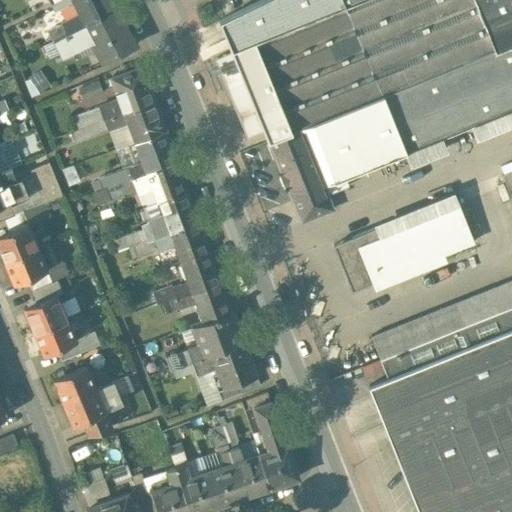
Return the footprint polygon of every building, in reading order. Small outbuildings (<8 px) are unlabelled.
[(73,0),(80,14),(85,23),(115,8),(110,0),(73,0)] [(260,0),(219,20),(231,49),(254,40),(353,0),(260,0)] [(353,0),(254,40),(291,131),(382,95),(495,50),(474,0),(353,0)] [(511,0),(474,0),(495,50),(511,42),(511,0)] [(115,8),(85,23),(91,36),(103,59),(133,44),(115,8)] [(80,14),(61,24),(66,33),(85,23),(80,14)] [(85,23),(66,33),(72,45),(91,36),(85,23)] [(291,131),(254,40),(231,49),(232,51),(246,86),(244,87),(251,105),(254,104),(264,129),(269,140),(291,131)] [(511,42),(495,50),(382,95),(405,153),(511,110),(511,42)] [(232,51),(215,58),(247,136),(264,129),(254,104),(251,105),(244,87),(246,86),(232,51)] [(142,66),(111,78),(119,100),(123,112),(155,100),(142,66)] [(44,70),(26,76),(33,94),(51,87),(44,70)] [(83,98),(103,91),(99,77),(78,84),(83,98)] [(382,95),(300,127),(324,185),(405,153),(382,95)] [(119,100),(92,110),(96,122),(123,112),(119,100)] [(155,100),(123,112),(127,124),(134,142),(164,131),(166,130),(155,100)] [(92,110),(65,119),(69,132),(96,122),(92,110)] [(123,112),(96,122),(101,133),(127,124),(123,112)] [(96,122),(69,132),(74,143),(101,133),(96,122)] [(291,131),(269,140),(282,173),(279,175),(284,186),(287,185),(302,221),(333,208),(324,185),(300,127),(291,131)] [(164,131),(134,142),(146,171),(175,161),(164,131)] [(146,171),(134,142),(127,144),(135,164),(128,167),(131,177),(146,171)] [(175,161),(146,171),(150,182),(158,200),(186,190),(175,161)] [(8,162),(0,164),(0,175),(12,171),(8,162)] [(63,196),(50,164),(33,171),(46,203),(63,196)] [(128,167),(98,177),(101,188),(103,187),(131,177),(128,167)] [(15,181),(12,171),(0,175),(0,176),(4,185),(15,181)] [(131,177),(103,187),(108,201),(122,195),(123,197),(144,189),(143,185),(150,182),(146,171),(131,177)] [(0,176),(0,205),(10,201),(4,185),(0,176)] [(186,190),(158,200),(166,222),(169,231),(197,221),(186,190)] [(459,204),(380,236),(376,226),(353,235),(357,245),(337,253),(352,290),(474,241),(459,204)] [(23,213),(4,221),(9,232),(28,224),(23,213)] [(197,221),(169,231),(174,243),(181,261),(208,251),(197,221)] [(150,226),(130,233),(131,238),(126,240),(129,247),(169,231),(166,222),(151,228),(150,226)] [(9,232),(0,235),(0,249),(5,261),(38,247),(28,224),(9,232)] [(169,231),(129,247),(133,259),(174,243),(169,231)] [(38,247),(5,261),(14,284),(27,279),(46,271),(47,270),(38,247)] [(208,251),(181,261),(188,281),(192,291),(219,281),(208,251)] [(46,271),(27,279),(32,290),(51,282),(46,271)] [(188,281),(172,287),(176,297),(192,291),(188,281)] [(219,281),(192,291),(196,301),(203,320),(232,310),(231,310),(230,310),(219,281)] [(51,282),(32,290),(37,302),(57,294),(52,282),(51,282)] [(172,286),(153,293),(156,304),(176,297),(172,287),(172,286)] [(192,291),(176,297),(180,307),(196,301),(192,291)] [(37,302),(24,307),(34,330),(66,317),(57,294),(37,302)] [(511,305),(380,359),(387,377),(511,327),(511,305)] [(203,320),(201,321),(212,351),(243,340),(232,310),(203,320)] [(66,317),(34,330),(43,352),(56,347),(76,339),(66,317)] [(201,321),(192,325),(198,340),(186,345),(187,348),(188,348),(192,359),(212,351),(201,321)] [(511,511),(511,327),(387,377),(369,385),(419,511),(511,511)] [(76,339),(56,347),(61,359),(81,351),(76,339)] [(243,340),(212,351),(216,364),(219,371),(224,385),(236,381),(255,374),(243,340)] [(187,348),(173,353),(177,364),(192,359),(188,348),(187,348)] [(212,351),(192,359),(196,370),(196,371),(216,364),(212,351)] [(192,359),(177,364),(181,376),(196,370),(192,359)] [(379,359),(333,376),(353,432),(379,423),(364,382),(384,375),(379,359)] [(85,362),(53,376),(62,399),(95,385),(85,362)] [(236,381),(224,385),(219,371),(212,373),(221,399),(240,392),(236,381)] [(116,391),(131,389),(129,374),(113,376),(116,391)] [(255,374),(236,381),(240,392),(259,385),(255,374)] [(109,380),(95,385),(104,408),(118,402),(109,380)] [(95,385),(62,399),(72,422),(81,418),(104,408),(95,385)] [(267,390),(245,399),(248,408),(254,406),(253,405),(270,399),(267,390)] [(270,399),(253,405),(254,406),(267,449),(285,443),(270,399)] [(104,408),(81,418),(88,432),(111,424),(104,408)] [(237,437),(231,420),(220,424),(228,448),(238,445),(236,437),(237,437)] [(220,424),(209,428),(215,445),(216,444),(218,451),(228,448),(220,424)] [(13,432),(0,437),(0,449),(17,443),(13,432)] [(180,442),(169,446),(175,467),(186,463),(182,451),(183,451),(180,442)] [(267,449),(258,452),(270,486),(297,477),(286,443),(285,443),(267,449)] [(131,475),(120,445),(101,451),(113,486),(132,479),(131,475)] [(238,445),(228,448),(232,462),(243,458),(238,445)] [(228,448),(218,451),(223,465),(232,462),(228,448)] [(243,458),(232,462),(243,495),(270,486),(258,452),(243,458)] [(223,465),(206,471),(218,503),(243,495),(232,462),(223,465)] [(186,463),(175,467),(180,480),(191,476),(186,463)] [(175,467),(166,470),(170,483),(180,480),(175,467)] [(191,476),(180,480),(191,511),(193,511),(218,504),(218,503),(206,471),(191,476)] [(146,492),(140,472),(131,475),(132,479),(143,511),(159,511),(152,490),(146,492)] [(170,483),(152,490),(159,511),(191,511),(180,480),(170,483)] [(132,511),(126,492),(86,506),(88,511),(132,511)]
